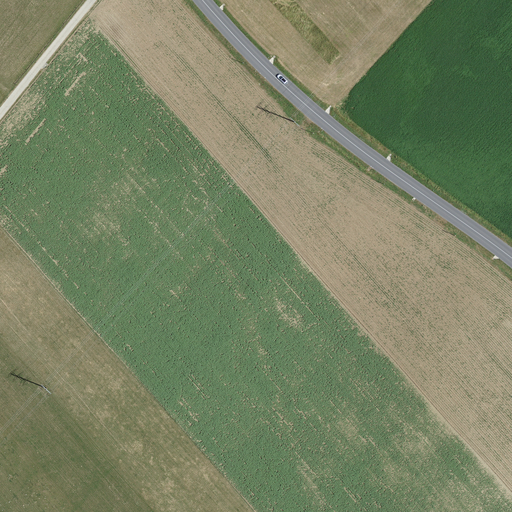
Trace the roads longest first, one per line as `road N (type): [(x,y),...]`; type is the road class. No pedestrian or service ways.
road 1 (tertiary): [(203,0),(299,100),(511,258)]
road 2 (track): [(93,0),(0,112)]
